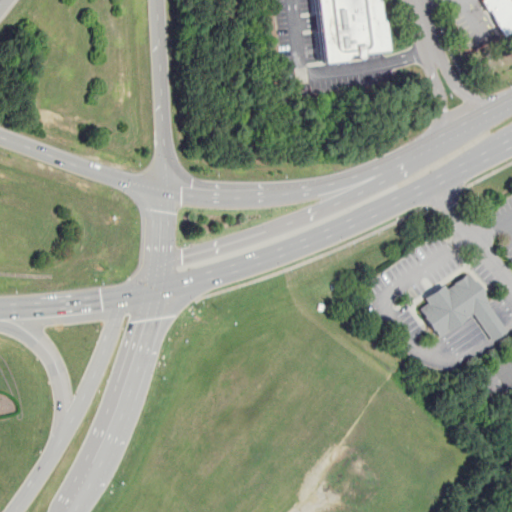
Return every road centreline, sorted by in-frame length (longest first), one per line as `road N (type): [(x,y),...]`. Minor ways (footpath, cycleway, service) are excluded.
road 1 (primary): [(155,289),(277,253),(477,160)]
road 2 (primary): [(377,166),(323,208),(157,267)]
road 3 (tertiary): [(70,511),(115,420),(155,289)]
road 4 (motorway): [(162,190),(156,0)]
road 5 (trunk): [(162,190),(0,136)]
road 6 (tertiary): [(122,296),(56,443)]
road 7 (primary): [(315,188),(238,198),(162,190)]
road 8 (trunk): [(0,321),(51,365),(60,397),(56,443)]
road 9 (primary): [(495,106),(377,166)]
road 10 (trunk): [(0,307),(122,296)]
